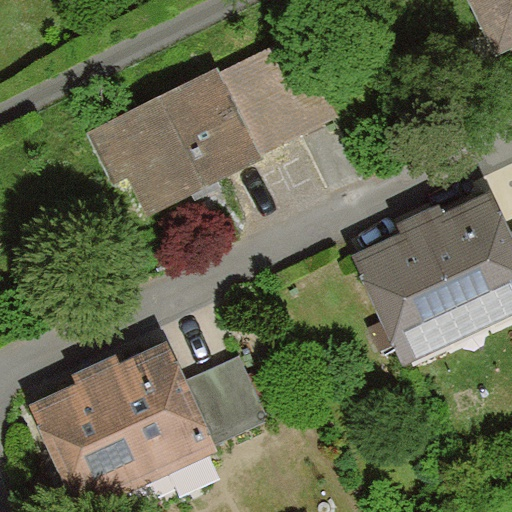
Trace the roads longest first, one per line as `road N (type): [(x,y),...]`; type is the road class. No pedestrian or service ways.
road 1 (residential): [(511,140),(0,378)]
road 2 (residential): [(238,0),(0,119)]
